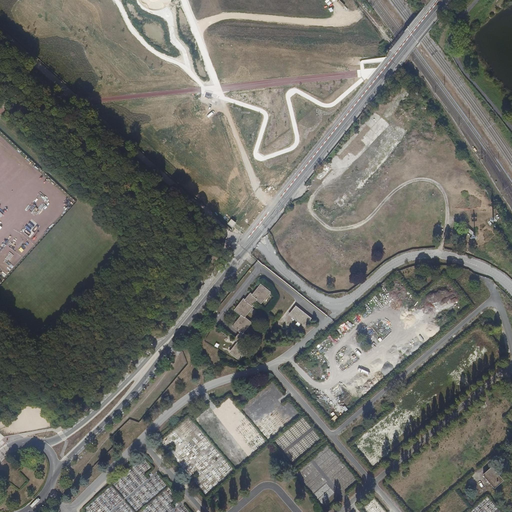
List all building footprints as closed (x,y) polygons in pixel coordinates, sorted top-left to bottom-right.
[(180,150),(185,145),(178,138),(173,143),(180,150)] [(228,180),(248,196),(253,190),(233,174),(228,180)] [(240,313),(234,320),(243,327),(249,320),(242,314),(250,304),(249,303),(254,296),(259,300),(268,289),(259,282),(250,293),(248,291),(243,298),(241,297),(233,308),(240,313)] [(294,304),(288,312),(302,323),(309,316),(294,304)] [(243,327),(234,320),(231,324),(239,330),(233,336),(236,339),(228,349),(237,357),(246,346),(239,340),(245,334),(240,330),(243,327)] [(308,463),(295,474),(321,504),(335,493),(316,471),(315,472),(308,463)] [(505,481),(493,468),(484,476),(496,489),(505,481)]
